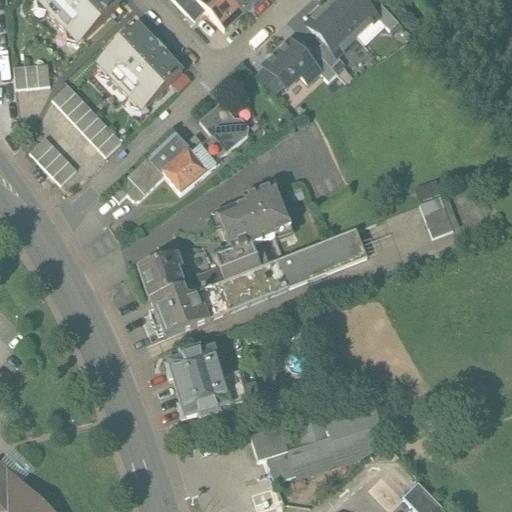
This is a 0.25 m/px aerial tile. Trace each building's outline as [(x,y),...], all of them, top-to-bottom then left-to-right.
[(42,0),(51,8),(46,13),(65,34),(70,29),(83,42),(118,9),(110,0),(42,0)] [(195,3),(191,0),(170,0),(193,25),(205,14),(195,3)] [(241,16),(225,0),(198,0),(195,3),(205,14),(223,33),(241,16)] [(258,0),(225,0),(241,16),(258,0)] [(377,20),(357,0),(333,0),(326,7),(356,39),(377,20)] [(326,7),(306,26),(323,44),(336,58),(356,39),(326,7)] [(155,47),(137,28),(101,62),(114,75),(109,80),(129,100),(133,96),(146,109),(182,75),(163,56),(165,55),(156,46),(155,47)] [(288,43),(262,68),(284,91),(299,77),(307,86),(319,75),(303,58),(288,43)] [(323,44),(314,53),(331,70),(339,62),(336,58),(323,44)] [(314,53),(311,50),(303,58),(319,75),(327,84),(336,76),(331,70),(314,53)] [(47,67),(12,70),(15,92),(49,89),(47,67)] [(121,144),(67,87),(51,102),(105,159),(121,144)] [(211,140),(225,156),(247,138),(248,131),(241,123),(234,122),(221,106),(199,125),(211,140)] [(174,136),(127,180),(135,189),(126,197),(132,203),(138,203),(164,179),(161,176),(187,155),(174,136)] [(75,172),(44,140),(29,155),(60,187),(75,172)] [(213,166),(225,156),(211,140),(199,150),(213,166)] [(199,150),(190,158),(205,177),(215,168),(213,166),(199,150)] [(179,198),(205,177),(190,158),(187,155),(161,176),(164,179),(179,198)] [(127,180),(110,196),(118,205),(126,197),(135,189),(127,180)] [(248,211),(218,223),(231,256),(215,262),(224,285),(260,271),(252,249),(276,240),(275,236),(290,230),(275,192),(245,204),(248,211)] [(439,201),(419,209),(432,242),(452,234),(439,201)] [(219,287),(197,296),(207,323),(364,262),(354,234),(260,271),(224,285),(219,287)] [(176,258),(138,270),(148,302),(181,291),(185,300),(197,296),(219,287),(214,273),(181,286),(177,273),(180,272),(176,258)] [(181,291),(148,302),(163,341),(207,323),(197,296),(185,300),(181,291)] [(221,380),(213,353),(200,357),(199,353),(180,359),(181,363),(165,368),(169,383),(173,382),(181,407),(177,409),(182,424),(198,419),(200,423),(218,417),(217,413),(248,403),(240,374),(221,380)] [(372,403),(323,418),(331,441),(339,467),(388,451),(372,403)] [(297,452),(331,441),(323,418),(290,429),(297,452)] [(279,431),(249,440),(257,465),(266,462),(287,455),(279,431)] [(297,452),(287,455),(295,479),(295,481),(339,467),(331,441),(297,452)] [(287,455),(266,462),(274,486),(295,479),(287,455)] [(0,511),(44,511),(7,476),(5,477),(0,483),(0,511)] [(441,511),(417,487),(411,493),(403,502),(412,511),(441,511)]
